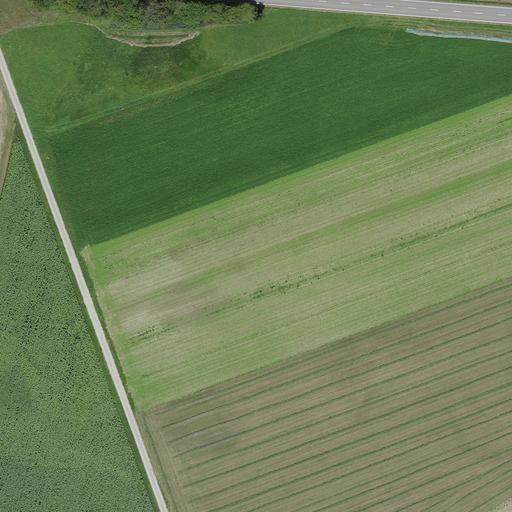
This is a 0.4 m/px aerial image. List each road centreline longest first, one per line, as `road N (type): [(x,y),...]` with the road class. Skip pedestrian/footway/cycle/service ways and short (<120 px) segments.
road 1 (track): [(0,47),(166,511)]
road 2 (tertiary): [(306,0),(511,15)]
